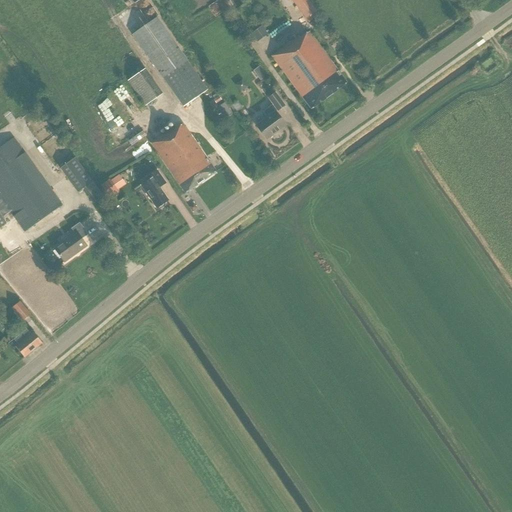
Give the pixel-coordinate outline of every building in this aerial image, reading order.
[(313,14),(302,0),(291,0),(289,2),(303,21),(313,14)] [(210,6),(214,17),(226,13),(221,2),(210,6)] [(135,29),(146,18),(135,7),(124,17),(135,29)] [(207,90),(156,18),(132,35),(183,107),(207,90)] [(252,33),(261,41),(268,32),(260,24),(252,33)] [(300,39),(299,37),(272,57),(311,110),(347,83),(309,32),(300,39)] [(253,72),(260,81),(267,76),(260,66),(253,72)] [(162,94),(145,69),(128,81),(146,106),(162,94)] [(235,85),(240,93),(248,88),(242,80),(235,85)] [(131,120),(141,114),(124,84),(114,89),(131,120)] [(277,111),(285,106),(276,93),(268,99),(273,105),(262,112),(267,118),(256,126),(266,140),(286,126),(275,112),(277,111)] [(230,105),(234,112),(242,108),(239,100),(230,105)] [(175,127),(150,143),(185,194),(216,172),(183,124),(176,129),(175,127)] [(134,136),(131,128),(114,136),(117,143),(134,136)] [(0,228),(6,224),(0,215),(0,198),(25,232),(62,205),(14,139),(0,148),(0,228)] [(277,151),(288,149),(287,141),(276,143),(277,151)] [(212,156),(217,166),(222,163),(218,153),(212,156)] [(75,158),(60,169),(78,193),(93,183),(75,158)] [(165,183),(157,171),(147,178),(149,180),(141,185),(157,209),(168,201),(159,188),(165,183)] [(110,182),(117,191),(125,185),(119,176),(110,182)] [(73,215),(65,221),(71,229),(75,234),(54,249),(64,262),(86,246),(82,239),(88,235),(79,223),(73,215)] [(13,307),(12,305),(5,311),(7,313),(12,309),(22,322),(30,315),(20,302),(13,307)] [(33,333),(31,335),(26,330),(25,331),(22,327),(12,335),(15,339),(14,340),(18,345),(16,347),(24,358),(42,344),(33,333)]
